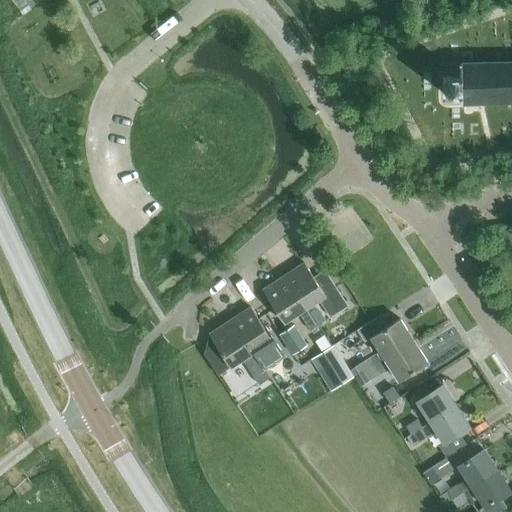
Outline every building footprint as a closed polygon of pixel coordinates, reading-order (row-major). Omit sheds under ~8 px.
[(511,61),(459,63),(459,74),(442,74),(443,93),(460,93),(460,103),(462,103),(511,102),(511,61)] [(305,309),(307,307),(319,299),(330,317),(347,305),(324,270),(313,277),(304,262),(283,276),(305,309)] [(310,330),(318,325),(307,307),(305,309),(283,276),(262,289),(284,322),(299,313),(310,330)] [(251,353),(253,351),(265,344),(276,361),(285,355),(273,337),(271,338),(250,306),(230,320),(251,353)] [(359,374),(414,340),(400,318),(389,325),(382,313),(370,321),(357,330),(364,341),(371,337),(379,350),(354,366),(359,374)] [(265,369),(253,351),(251,353),(230,320),(209,333),(217,346),(205,354),(219,374),(230,366),(245,357),(256,374),(265,369)] [(293,324),(280,333),(293,353),(306,344),(293,324)] [(427,361),(414,340),(359,374),(364,382),(379,373),(380,373),(390,367),(398,380),(427,361)] [(322,351),(311,358),(318,370),(330,363),(342,383),(354,376),(334,344),(322,351)] [(474,354),(446,368),(450,376),(478,362),(474,354)] [(286,359),(292,370),(300,365),(294,355),(286,359)] [(405,426),(410,433),(411,434),(455,405),(442,385),(417,401),(430,420),(421,426),(417,418),(405,426)] [(411,434),(410,433),(407,436),(413,445),(436,430),(443,440),(438,444),(446,456),(467,443),(459,432),(469,426),(455,405),(411,434)] [(446,457),(451,465),(472,452),(466,444),(446,457)] [(445,501),(446,502),(496,469),(484,449),(458,465),(471,485),(463,489),(458,482),(440,494),(445,501)] [(496,469),(446,502),(451,509),(477,494),(485,506),(480,509),(481,511),(498,511),(507,507),(500,496),(510,490),(496,469)]
